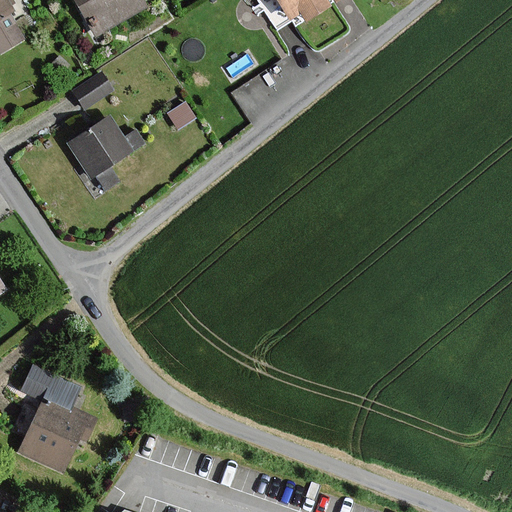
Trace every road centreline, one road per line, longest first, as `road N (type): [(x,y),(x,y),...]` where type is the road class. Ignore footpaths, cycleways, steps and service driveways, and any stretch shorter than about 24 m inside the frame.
road 1 (residential): [(76,287),(126,358),(177,400),(452,511)]
road 2 (residential): [(76,287),(421,0)]
road 3 (residential): [(0,171),(76,287)]
